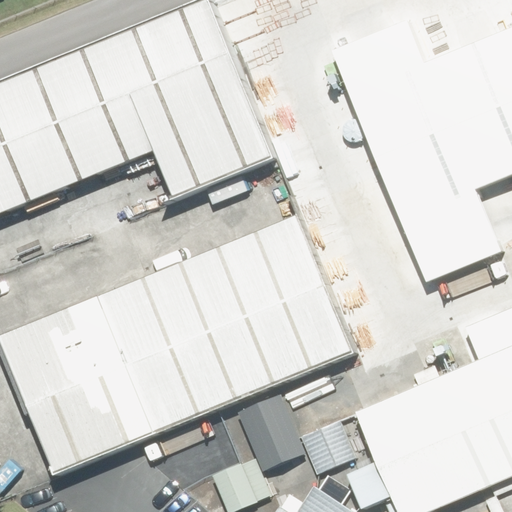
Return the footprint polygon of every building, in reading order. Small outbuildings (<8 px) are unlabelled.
[(203,0),(193,0),(0,78),(0,209),(142,151),(161,196),(266,154),(203,0)] [(335,55),(429,281),(503,251),(478,189),(511,175),(511,28),(425,64),(409,24),(335,55)] [(18,325),(0,332),(0,342),(53,472),(137,438),(352,350),(296,212),(18,325)] [(511,342),(350,409),(392,511),(411,511),(511,471),(511,342)] [(287,406),(244,422),(264,475),(307,459),(287,406)] [(344,423),(304,441),(320,478),(360,460),(344,423)] [(256,464),(217,479),(229,511),(244,511),(271,502),(256,464)] [(370,511),(323,483),(305,511),(302,511),(286,502),(280,511),(370,511)]
